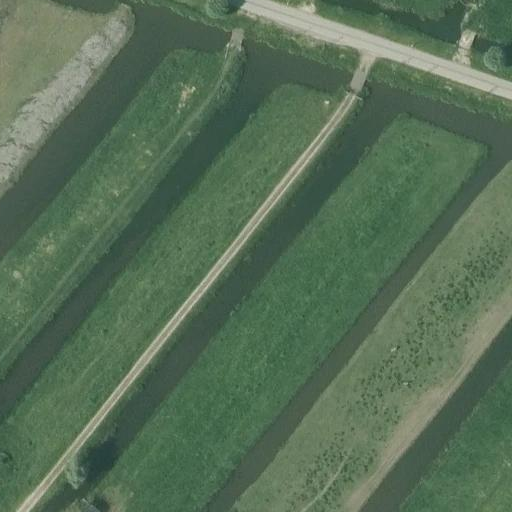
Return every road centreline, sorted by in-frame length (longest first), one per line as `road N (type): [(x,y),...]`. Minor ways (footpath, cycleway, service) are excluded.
road 1 (track): [(370,45),(349,100),(26,511)]
road 2 (unclassified): [(511,92),(238,0)]
